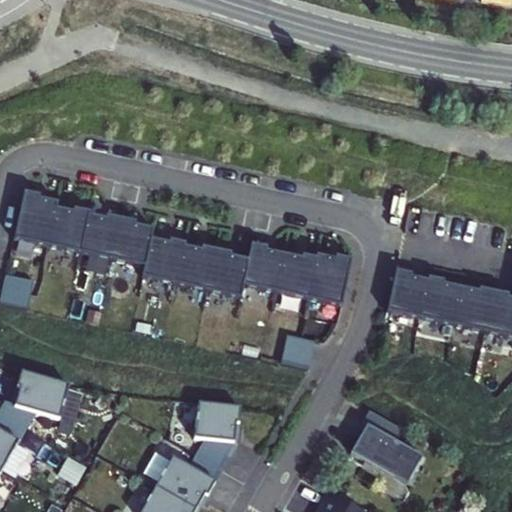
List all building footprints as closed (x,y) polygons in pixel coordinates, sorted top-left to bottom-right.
[(79,249),(88,210),(88,207),(72,204),(72,207),(55,203),(56,198),(38,193),(38,190),(25,187),(14,235),(79,249)] [(88,210),(79,249),(144,264),(150,235),(152,225),(134,221),(135,218),(105,211),(105,214),(88,210)] [(168,239),(150,235),(144,264),(142,274),(240,296),(243,282),(249,257),(231,253),(232,250),(202,243),(201,246),(185,242),(185,239),(169,236),(168,239)] [(252,241),(249,257),(243,282),(343,304),(354,257),(337,253),(337,256),(318,252),(317,255),(303,252),(303,255),(267,247),(268,244),(252,241)] [(511,336),(511,294),(509,294),(507,294),(507,290),(477,284),(477,287),(471,286),(450,281),(441,279),(441,276),(425,272),(424,275),(416,274),(408,272),(408,269),(394,266),(385,309),(511,336)] [(5,275),(0,298),(0,304),(27,310),(33,281),(5,275)] [(287,336),(281,363),(310,370),(316,342),(287,336)] [(69,384),(20,371),(15,387),(18,387),(12,406),(59,420),(69,384)] [(204,437),(233,441),(236,421),(239,422),(241,405),(198,400),(194,436),(204,437)] [(2,403),(0,406),(0,414),(25,429),(34,413),(12,406),(2,403)] [(401,429),(367,410),(360,422),(365,425),(358,436),(349,452),(405,484),(421,456),(394,441),(401,429)] [(0,414),(0,431),(18,442),(25,429),(0,414)] [(354,433),(358,436),(365,425),(360,422),(354,433)] [(0,471),(0,472),(18,442),(0,431),(0,471)] [(237,441),(233,441),(204,437),(195,452),(196,453),(222,467),(237,441)] [(189,465),(215,480),(222,468),(196,453),(189,465)] [(207,495),(215,480),(189,465),(172,455),(154,486),(196,509),(205,493),(207,495)] [(193,511),(196,509),(154,486),(139,511),(193,511)] [(358,511),(326,493),(317,508),(319,510),(317,511),(358,511)]
